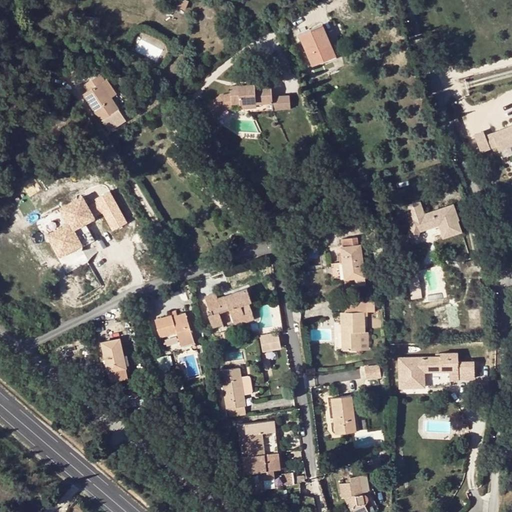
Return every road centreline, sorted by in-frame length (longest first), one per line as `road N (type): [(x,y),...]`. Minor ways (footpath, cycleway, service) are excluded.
road 1 (unclassified): [(493,511),(499,276),(409,0)]
road 2 (residential): [(312,476),(278,254),(268,248),(132,296),(21,347)]
road 3 (residential): [(224,511),(21,347)]
road 4 (secondary): [(0,407),(122,511)]
